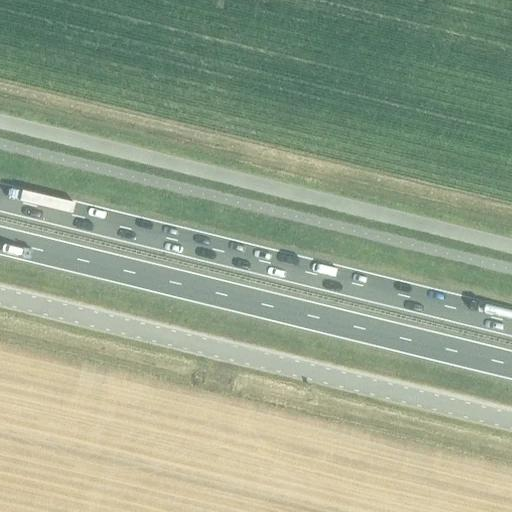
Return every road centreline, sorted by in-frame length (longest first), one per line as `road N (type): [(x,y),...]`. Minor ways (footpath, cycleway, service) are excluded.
road 1 (unclassified): [(0,308),(511,434)]
road 2 (trunk): [(511,323),(0,198)]
road 3 (trunk): [(0,240),(511,365)]
road 4 (unclassified): [(511,237),(0,114)]
